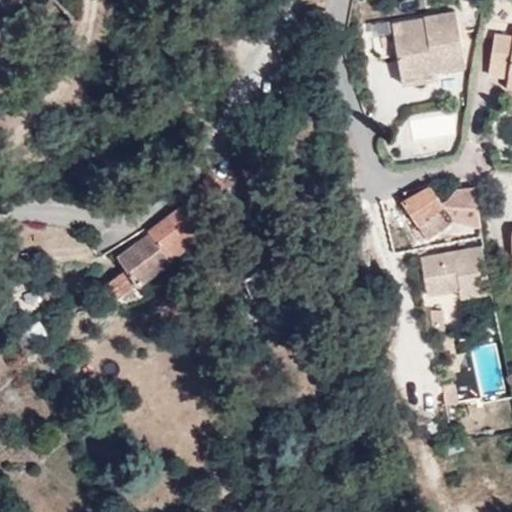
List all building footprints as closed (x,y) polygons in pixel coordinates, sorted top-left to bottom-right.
[(393,30),(401,74),(434,68),(465,63),(455,9),(422,15),(424,25),(393,30)] [(391,20),(393,30),(424,25),(422,15),(391,20)] [(487,71),(508,74),(511,75),(511,36),(493,33),(487,71)] [(434,68),(401,74),(403,83),(436,76),(434,68)] [(210,172),(196,189),(210,200),(223,182),(210,172)] [(223,182),(210,200),(212,202),(230,216),(236,208),(230,203),(245,183),(231,172),(223,182)] [(443,205),(427,182),(401,201),(416,224),(443,205)] [(185,205),(150,230),(152,232),(170,256),(204,230),(185,205)] [(170,256),(152,232),(119,256),(126,267),(108,282),(118,295),(136,281),(138,283),(171,258),(170,256)] [(459,295),(489,290),(481,244),(419,255),(426,292),(457,287),(459,295)] [(274,271),(251,282),(257,292),(278,282),(274,271)] [(430,328),(444,328),(442,307),(430,308),(430,328)] [(456,368),(449,338),(441,339),(448,370),(456,368)] [(466,353),(479,397),(507,389),(495,345),(466,353)] [(456,401),(452,381),(442,382),(445,402),(456,401)] [(463,447),(459,436),(456,427),(436,434),(437,437),(443,453),(463,447)]
